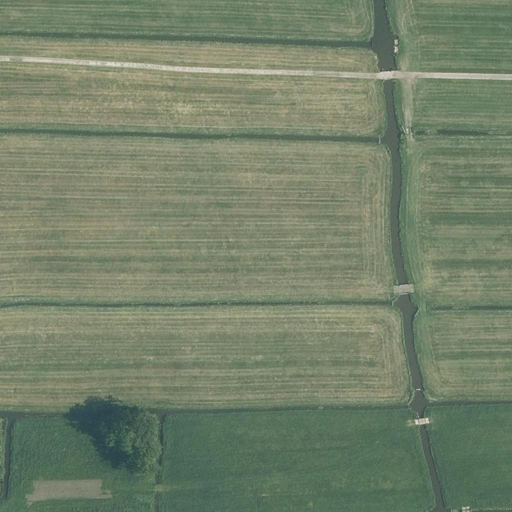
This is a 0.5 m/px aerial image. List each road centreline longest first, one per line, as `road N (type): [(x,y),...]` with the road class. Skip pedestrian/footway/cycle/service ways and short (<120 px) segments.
road 1 (track): [(405,76),(0,59)]
road 2 (track): [(393,290),(0,287)]
road 3 (track): [(423,288),(408,152)]
road 4 (track): [(393,290),(511,262)]
